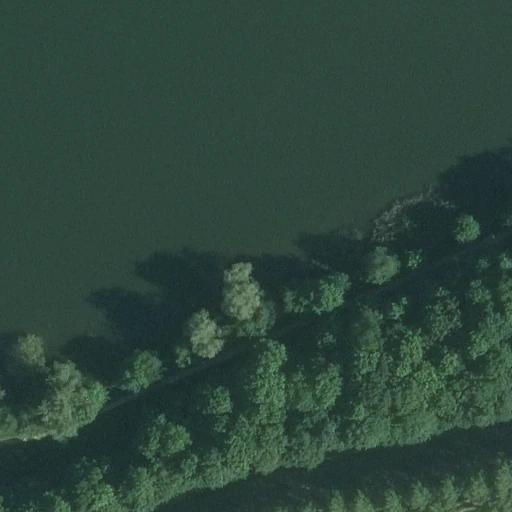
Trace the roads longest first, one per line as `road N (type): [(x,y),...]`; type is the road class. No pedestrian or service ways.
road 1 (track): [(93,511),(120,484),(191,472),(239,445),(360,329),(448,316),(511,292)]
road 2 (unclassified): [(308,511),(367,495),(445,492),(511,477)]
